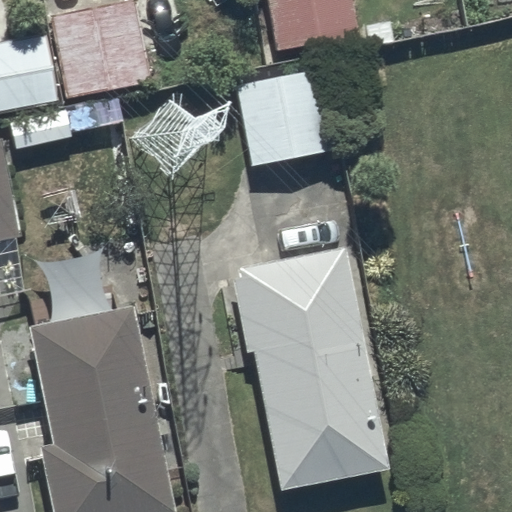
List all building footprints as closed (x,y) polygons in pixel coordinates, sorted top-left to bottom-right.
[(150,80),(133,0),(130,0),(50,17),(67,97),(150,80)] [(348,0),(266,0),(276,48),(355,32),(348,0)] [(0,123),(56,113),(43,40),(0,47),(0,123)] [(309,70),(234,84),(248,163),(324,149),(309,70)] [(0,149),(0,240),(18,237),(0,149)] [(343,254),(234,276),(279,492),(388,469),(343,254)] [(39,448),(52,511),(175,511),(131,307),(28,329),(53,444),(39,448)]
